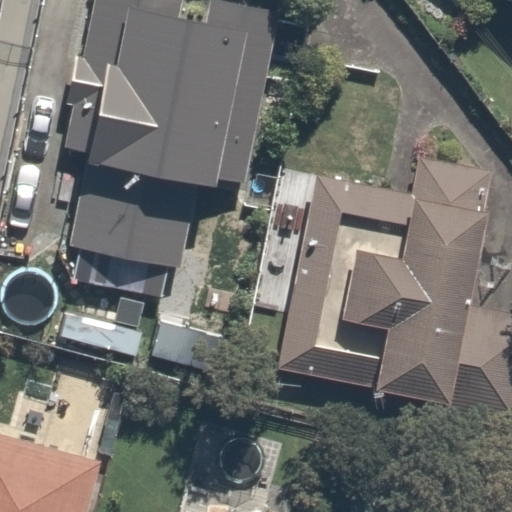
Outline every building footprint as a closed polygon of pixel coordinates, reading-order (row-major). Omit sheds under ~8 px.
[(153,256),(179,260),(191,183),(233,189),(255,46),(229,42),(235,4),(209,0),(86,0),(50,241),(85,246),(79,280),(148,291),(153,256)] [(511,419),(511,314),(459,307),(483,150),(409,138),(401,187),(302,172),(271,373),(346,384),(345,394),(511,419)] [(0,511),(72,511),(90,450),(0,424),(0,511)] [(255,511),(260,495),(161,472),(152,511),(255,511)] [(410,511),(297,488),(291,511),(410,511)]
